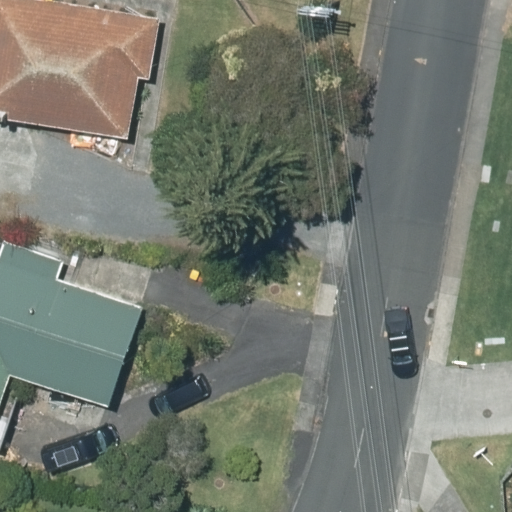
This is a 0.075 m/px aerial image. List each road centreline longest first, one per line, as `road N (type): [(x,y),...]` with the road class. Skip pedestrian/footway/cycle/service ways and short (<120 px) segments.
road 1 (residential): [(378,374),(440,0)]
road 2 (residential): [(341,511),(378,374)]
road 3 (residential): [(511,366),(378,374)]
